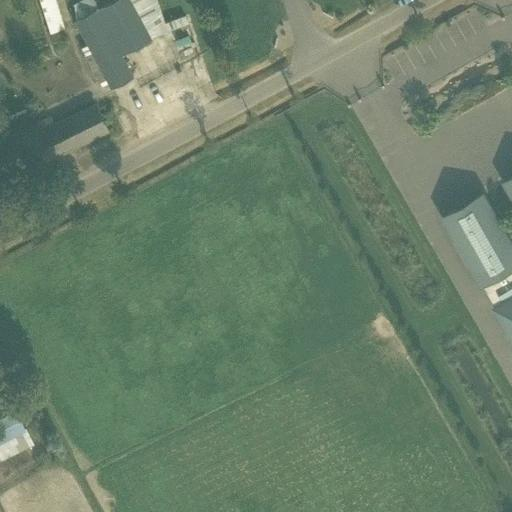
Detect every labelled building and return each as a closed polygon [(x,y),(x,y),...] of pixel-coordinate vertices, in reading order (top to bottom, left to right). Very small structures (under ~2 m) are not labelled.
[(55,0),(40,0),(51,33),(64,29),(55,0)] [(132,77),(120,55),(167,30),(191,22),(189,18),(186,19),(185,16),(184,16),(184,15),(179,16),(180,18),(165,23),(157,0),(113,0),(108,2),(97,8),(92,0),(82,0),(79,1),(73,5),(74,7),(76,19),(74,20),(87,44),(91,53),(110,89),(132,77)] [(84,56),(91,53),(87,44),(79,47),(84,56)] [(20,141),(33,167),(107,130),(94,104),(53,125),(49,117),(21,131),(25,139),(20,141)] [(511,339),(511,178),(504,183),(511,197),(511,245),(483,195),(442,219),(481,286),(484,285),(497,307),(494,309),(511,339)] [(15,408),(0,415),(0,441),(26,429),(15,408)]
